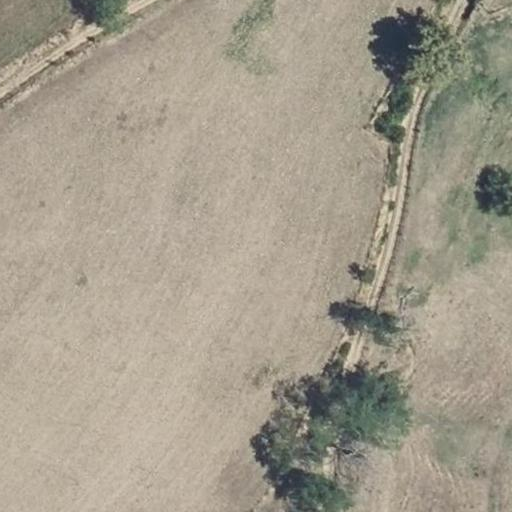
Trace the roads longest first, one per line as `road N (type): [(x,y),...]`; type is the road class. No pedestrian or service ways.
road 1 (track): [(321,511),(327,422),(386,260),(420,99),(466,0)]
road 2 (track): [(155,0),(0,98)]
